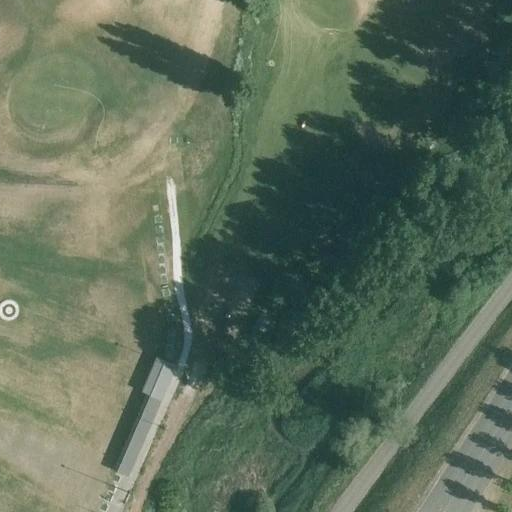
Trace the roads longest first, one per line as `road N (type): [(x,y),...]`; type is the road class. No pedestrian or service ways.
road 1 (unclassified): [(338,511),(511,280)]
road 2 (unclassified): [(511,409),(447,511)]
